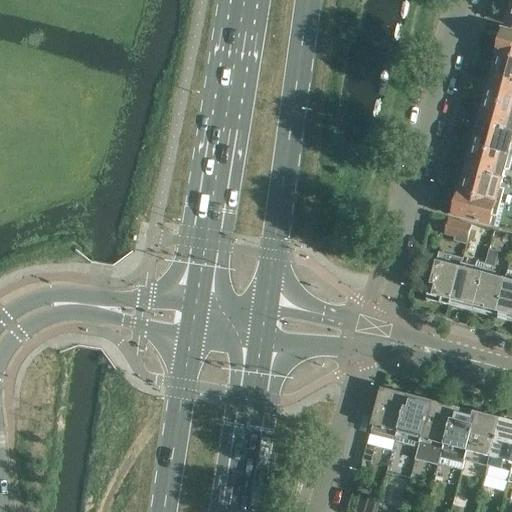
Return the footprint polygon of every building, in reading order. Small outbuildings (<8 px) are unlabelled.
[(511,29),(503,27),(496,52),(511,56),(511,29)] [(496,64),(493,76),(511,81),(511,56),(496,52),(493,63),(496,64)] [(487,85),(484,98),(511,105),(511,81),(493,76),(490,85),(487,85)] [(484,111),(481,122),(511,130),(511,105),(484,98),(480,110),(484,111)] [(475,131),(471,145),(510,155),(511,146),(511,130),(481,122),(478,131),(475,131)] [(471,158),(468,168),(504,178),(510,155),(471,145),(468,157),(471,158)] [(462,178),(459,190),(498,201),(504,178),(468,168),(465,179),(462,178)] [(459,190),(452,215),(491,225),(501,228),(508,204),(498,201),(459,190)] [(472,225),(450,218),(446,233),(456,236),(455,240),(467,244),(472,225)] [(481,227),(473,225),(470,238),(477,240),(481,227)] [(490,249),(486,264),(474,309),(483,311),(485,315),(491,316),(494,314),(497,315),(507,278),(495,275),(501,252),(490,249)] [(440,252),(438,260),(428,299),(451,305),(463,262),(464,258),(440,252)] [(463,262),(451,305),(461,308),(464,306),(474,309),(486,264),(476,261),(475,265),(463,262)] [(511,270),(509,270),(507,278),(497,315),(499,315),(500,318),(508,321),(511,318),(511,270)] [(374,424),(371,434),(395,441),(407,396),(405,396),(406,394),(395,391),(395,393),(383,390),(374,424)] [(407,396),(395,441),(419,447),(431,402),(429,402),(428,398),(420,397),(418,399),(407,396)] [(419,447),(416,459),(438,465),(442,453),(453,409),(452,408),(451,405),(443,403),(441,405),(431,402),(419,447)] [(453,409),(442,453),(465,459),(477,415),(475,414),(475,413),(464,410),(464,411),(453,409)] [(477,415),(465,459),(488,466),(500,421),(498,421),(498,417),(490,415),(488,418),(477,415)] [(500,421),(488,466),(485,479),(508,485),(511,472),(511,469),(511,421),(505,419),(502,422),(500,421)] [(369,441),(363,461),(373,464),(379,444),(369,441)] [(362,511),(374,511),(378,498),(360,494),(356,510),(362,511)]
